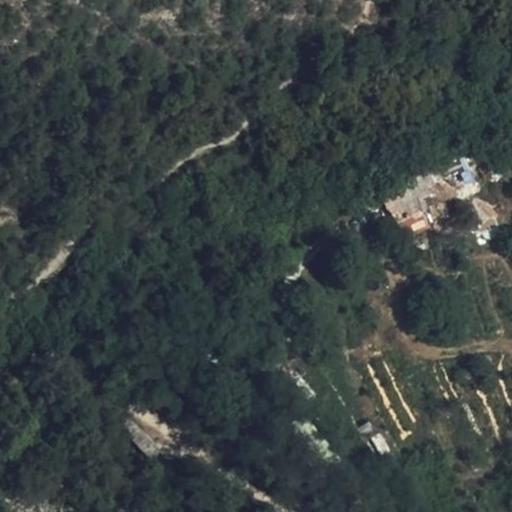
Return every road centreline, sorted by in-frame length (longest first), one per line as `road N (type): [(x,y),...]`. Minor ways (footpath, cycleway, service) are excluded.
road 1 (track): [(292,511),(39,346)]
road 2 (track): [(299,511),(247,377),(286,329)]
